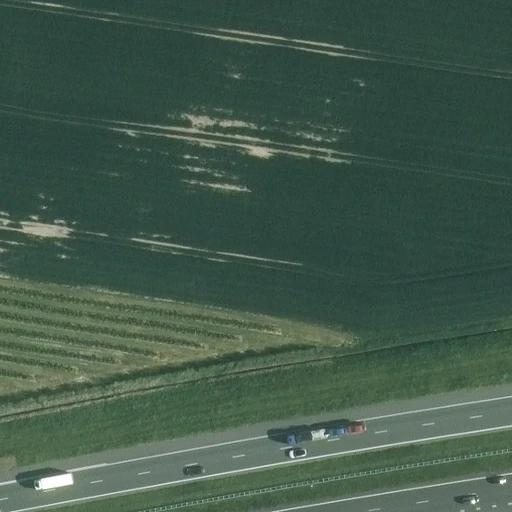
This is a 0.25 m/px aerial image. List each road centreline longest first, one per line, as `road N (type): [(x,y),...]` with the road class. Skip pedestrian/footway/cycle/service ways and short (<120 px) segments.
road 1 (motorway): [(511,413),(0,502)]
road 2 (motorway): [(387,511),(511,492)]
